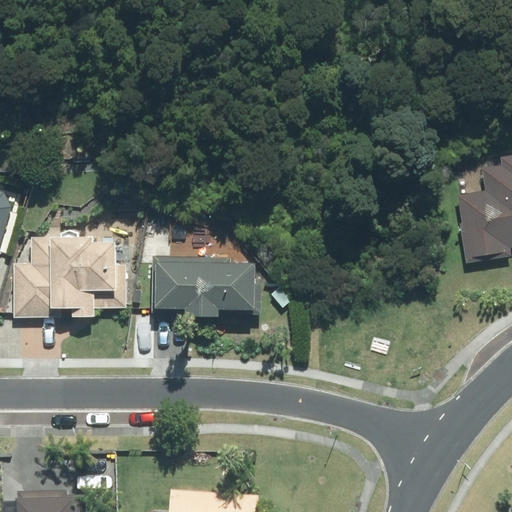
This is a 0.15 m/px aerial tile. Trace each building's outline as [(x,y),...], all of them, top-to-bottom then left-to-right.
[(511,248),(511,156),(497,159),(498,167),(479,170),(483,193),(455,197),(459,225),(457,225),(463,265),(509,258),(508,249),(511,248)] [(148,184),(117,182),(115,199),(147,202),(148,184)] [(0,260),(16,206),(7,191),(0,188),(0,260)] [(176,218),(165,216),(162,226),(173,229),(176,218)] [(102,235),(34,236),(34,262),(16,263),(17,316),(65,315),(65,306),(80,305),(80,315),(102,315),(102,307),(131,307),(130,263),(126,263),(125,240),(102,240),(102,235)] [(155,311),(267,313),(268,287),(266,287),(266,262),(235,261),(235,257),(156,256),(155,311)] [(264,511),(266,494),(179,488),(177,511),(264,511)] [(70,489),(21,490),(21,511),(84,511),(84,494),(70,495),(70,489)]
